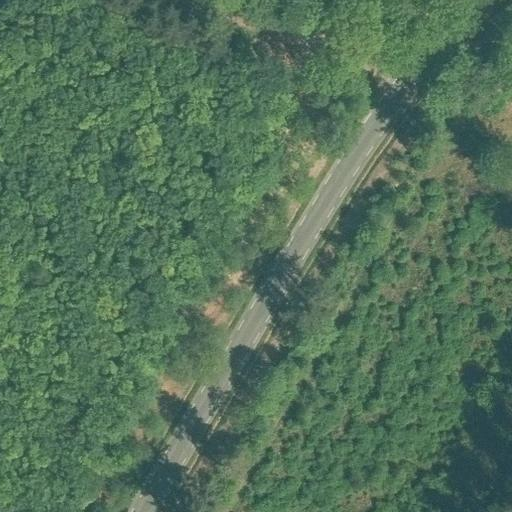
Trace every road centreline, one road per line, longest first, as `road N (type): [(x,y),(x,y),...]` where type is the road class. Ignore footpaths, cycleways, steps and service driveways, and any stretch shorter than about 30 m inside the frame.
road 1 (primary): [(143,511),(364,137),(408,79)]
road 2 (unclassified): [(408,79),(186,0)]
